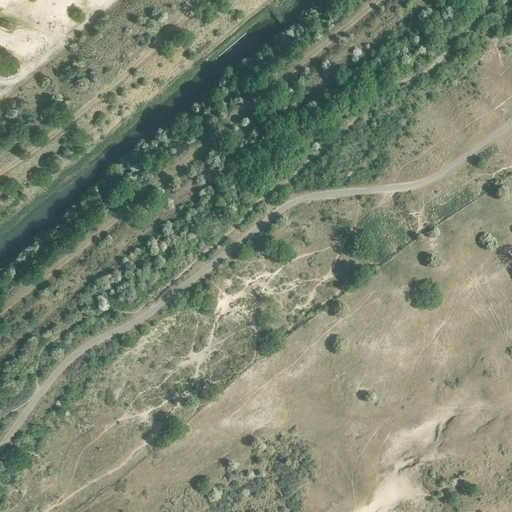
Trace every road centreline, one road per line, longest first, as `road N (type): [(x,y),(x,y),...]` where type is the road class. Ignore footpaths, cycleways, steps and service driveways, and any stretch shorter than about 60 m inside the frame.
road 1 (unknown): [(510,0),(485,13),(416,81),(374,101),(163,292),(137,311),(78,322),(49,343),(37,388),(0,418)]
road 2 (track): [(0,319),(381,0)]
road 3 (track): [(214,0),(126,80),(0,174)]
road 4 (track): [(114,0),(0,91)]
